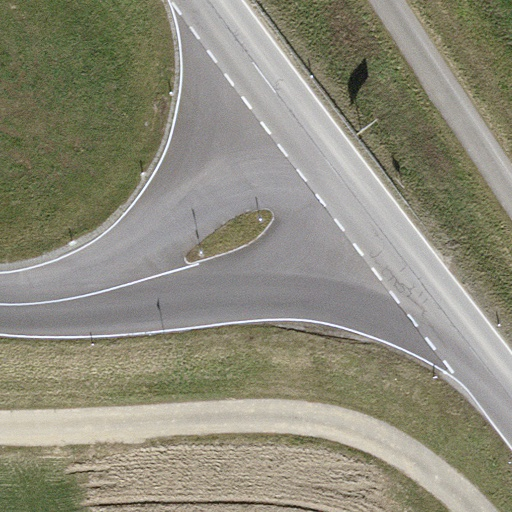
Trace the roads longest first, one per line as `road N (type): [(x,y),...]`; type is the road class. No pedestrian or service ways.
road 1 (track): [(0,442),(259,416),(320,420),(395,445),(475,511)]
road 2 (primary): [(27,304),(150,299),(251,281),(331,252),(373,221)]
road 3 (primary): [(289,112),(238,150),(122,267),(27,304)]
road 4 (tertiary): [(511,403),(373,221)]
road 5 (tertiary): [(373,221),(289,112)]
road 6 (tertiary): [(289,112),(211,0)]
